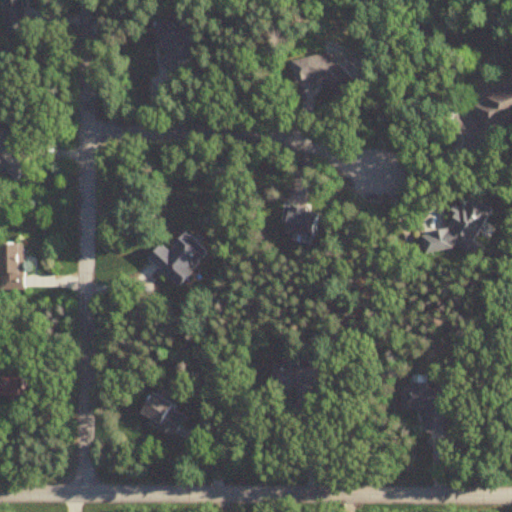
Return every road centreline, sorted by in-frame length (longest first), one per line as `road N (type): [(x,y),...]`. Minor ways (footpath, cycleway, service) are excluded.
road 1 (residential): [(0,494),(511,495)]
road 2 (residential): [(82,495),(87,0)]
road 3 (residential): [(89,134),(283,136),(374,175)]
